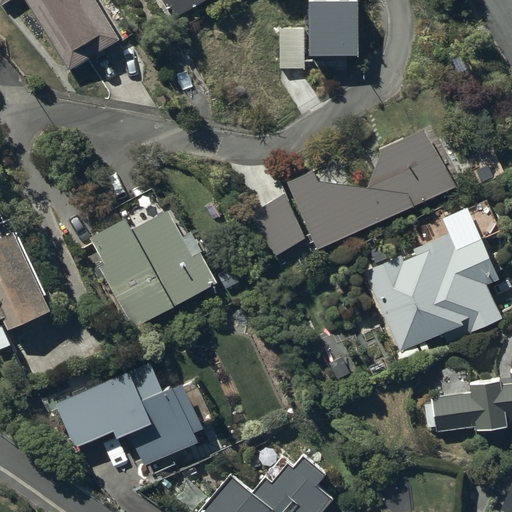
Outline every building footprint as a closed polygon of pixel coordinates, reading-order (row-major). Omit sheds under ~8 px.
[(119,31),(99,0),(0,0),(2,1),(3,0),(28,0),(68,63),(119,31)] [(162,0),(171,15),(198,0),(162,0)] [(120,215),(91,233),(105,261),(101,263),(134,324),(217,274),(204,252),(211,247),(198,225),(190,230),(170,196),(162,200),(152,183),(115,206),(120,215)] [(430,234),(365,267),(401,349),(442,330),(448,342),(502,315),(486,280),(500,273),(480,231),(456,242),(442,214),(425,223),(430,234)] [(0,316),(3,315),(8,325),(51,305),(14,226),(2,231),(0,227),(0,316)] [(166,385),(152,357),(55,402),(75,445),(115,426),(118,433),(129,428),(145,463),(200,438),(194,426),(203,422),(182,377),(166,385)] [(511,422),(511,364),(510,365),(511,376),(511,378),(502,380),(501,374),(470,379),(472,389),(463,391),(462,384),(438,388),(440,395),(432,396),(432,399),(425,400),(428,425),(436,424),(437,429),(477,423),(477,425),(506,421),(506,423),(511,422)] [(252,487),(231,470),(198,511),(316,511),(334,491),(318,479),(327,468),(303,448),(294,459),(289,454),(272,474),(266,469),(252,487)]
